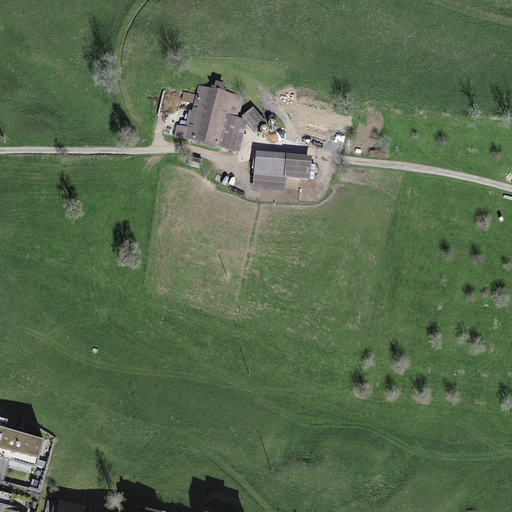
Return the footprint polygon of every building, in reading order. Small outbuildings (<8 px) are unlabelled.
[(243,97),(199,86),(188,127),(176,127),(174,136),(239,154),(247,125),(237,122),(243,97)] [(254,108),(243,117),(257,133),(268,124),(254,108)] [(313,157),(254,153),(251,191),(283,193),(284,180),(311,182),(313,157)] [(8,420),(0,417),(0,440),(3,441),(8,420)] [(45,439),(10,430),(1,461),(36,471),(45,439)] [(0,482),(3,483),(9,463),(0,461),(0,482)] [(135,511),(98,511),(59,503),(56,511),(163,511),(164,511),(137,505),(135,511)]
